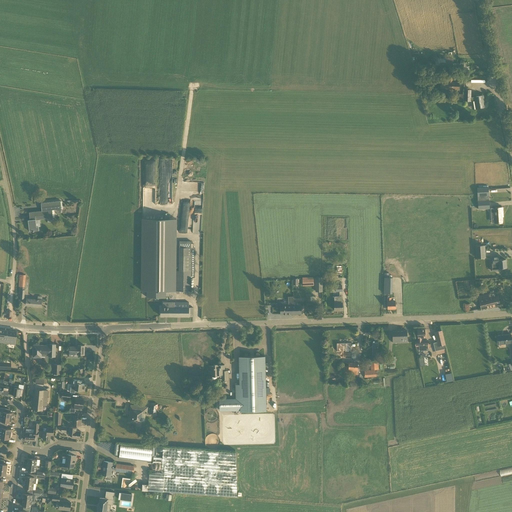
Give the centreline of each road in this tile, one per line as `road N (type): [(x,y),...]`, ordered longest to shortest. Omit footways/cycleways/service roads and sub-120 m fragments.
road 1 (tertiary): [(104,327),(511,313)]
road 2 (residential): [(10,325),(14,242),(0,156)]
road 3 (unclassified): [(511,149),(480,0)]
road 4 (tertiary): [(89,447),(104,327)]
